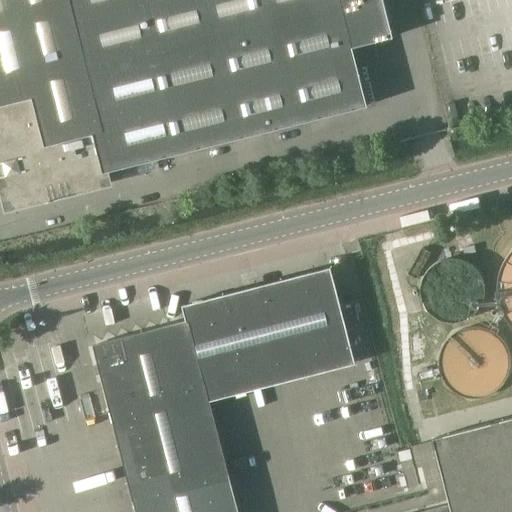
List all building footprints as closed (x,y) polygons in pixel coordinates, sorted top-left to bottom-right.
[(108,184),(105,172),(367,105),(352,46),(392,36),(383,0),(0,0),(0,179),(1,182),(2,182),(7,202),(12,205),(33,202),(34,203),(108,184)] [(498,283),(497,288),(497,293),(498,297),(499,302),(500,307),(502,311),(504,316),(506,320),(509,324),(511,327),(511,251),(511,252),(508,256),(505,260),(503,264),(501,269),(499,273),(498,278),(498,283)] [(418,288),(418,291),(419,294),(419,297),(420,299),(421,302),(422,304),(423,307),(425,309),(427,311),(429,313),(431,315),(433,317),(436,318),(438,319),(441,320),(444,321),(446,322),(449,322),(452,322),(455,322),(458,321),(460,320),(463,320),(465,318),(468,317),(470,315),(472,314),(474,312),(476,309),(478,307),(479,305),(481,302),(482,299),(482,297),(483,294),(483,291),(483,288),(483,285),(482,282),(481,280),(480,277),(479,275),(478,272),(476,270),(474,268),(472,266),(470,264),(468,262),(466,261),(463,260),(460,259),(458,258),(455,258),(452,257),(449,257),(447,258),(444,258),(441,259),(438,260),(436,261),(433,262),(431,264),(429,266),(427,268),(425,270),(424,272),(422,275),(421,277),(420,280),(419,283),(419,285),(418,288)] [(185,321),(92,345),(135,511),(238,511),(209,401),(355,363),(330,267),(181,305),(185,321)] [(441,360),(441,363),(441,366),(441,369),(442,372),(443,375),(444,378),(445,380),(447,383),(448,385),(450,387),(453,390),(455,391),(458,393),(460,394),(463,396),(466,397),(469,397),(472,398),(475,398),(478,398),(481,397),(484,397),(487,396),(489,395),(492,393),(495,391),(497,390),(499,388),(501,385),(503,383),(505,380),(506,378),(507,375),(508,372),(509,369),(509,366),(509,363),(509,360),(508,357),(508,354),(507,351),(505,348),(504,346),(502,343),(500,341),(498,339),(496,337),(493,335),(491,333),(488,332),(485,331),(482,330),(479,330),(476,329),(473,329),(470,330),(467,330),(464,331),(461,332),(459,333),(456,335),(454,337),(451,339),(449,341),(447,343),(446,346),(444,348),(443,351),(442,354),(441,357),(441,360)] [(511,511),(511,417),(431,439),(449,505),(422,511),(511,511)]
